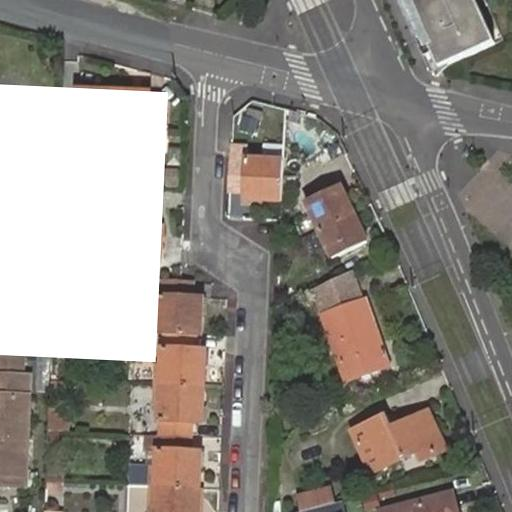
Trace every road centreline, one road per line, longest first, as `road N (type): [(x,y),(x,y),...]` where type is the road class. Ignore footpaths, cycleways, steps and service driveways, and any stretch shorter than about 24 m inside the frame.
road 1 (residential): [(244,511),(256,274),(203,238),(214,55)]
road 2 (residential): [(511,377),(401,97)]
road 3 (residential): [(214,55),(6,0)]
road 4 (residential): [(401,97),(214,55)]
